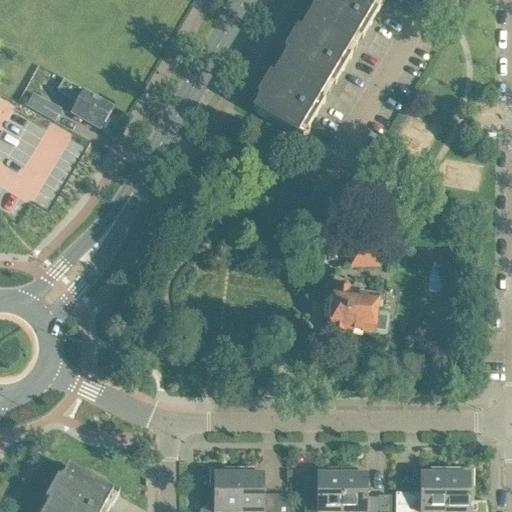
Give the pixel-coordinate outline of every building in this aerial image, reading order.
[(314,0),(311,5),(314,7),(300,32),(296,30),(284,51),(287,53),(272,77),(269,75),(257,96),(260,98),(252,112),(302,141),(303,139),(302,139),(301,140),(297,138),(336,71),(342,74),(344,70),(339,67),(372,11),(377,14),(376,15),(377,16),(386,0),(394,0),(401,4),(403,1),(416,9),(421,0),(314,0)] [(101,132),(113,109),(96,99),(64,80),(57,92),(77,103),(70,115),(73,117),(74,120),(80,124),(84,122),(101,132)] [(61,111),(33,95),(26,106),(54,123),(61,111)] [(380,247),(350,246),(349,270),(380,271),(380,247)] [(361,292),(349,291),(349,288),(347,285),(344,284),(341,284),(338,286),(337,289),(337,293),(334,293),(333,299),(328,299),(325,323),(330,323),(329,330),(332,330),(332,333),(332,337),(334,339),(337,340),(340,340),(343,338),(344,335),(344,331),(386,336),(388,318),(376,316),(378,298),(360,296),(361,292)] [(498,318),(498,307),(487,308),(487,319),(498,318)] [(108,511),(110,510),(111,510),(119,497),(68,468),(60,482),(57,480),(45,501),(49,503),(43,511),(108,511)] [(444,511),(445,469),(430,469),(430,475),(420,475),(420,499),(409,499),(409,497),(396,497),(395,511),(444,511)] [(487,511),(485,503),(470,504),(470,488),(474,488),(474,470),(445,469),(444,511),(487,511)] [(238,511),(239,470),(210,470),(210,489),(214,489),(214,502),(211,502),(210,501),(205,508),(202,511),(238,511)] [(254,470),(239,470),(238,511),(290,511),(291,499),(263,499),(263,475),(254,475),(254,470)] [(341,511),(342,470),(327,470),(327,475),(317,475),(317,481),(305,480),(304,511),(341,511)] [(342,470),(341,511),(390,511),(391,497),(378,497),(378,499),(366,499),(366,475),(357,475),(357,470),(342,470)]
